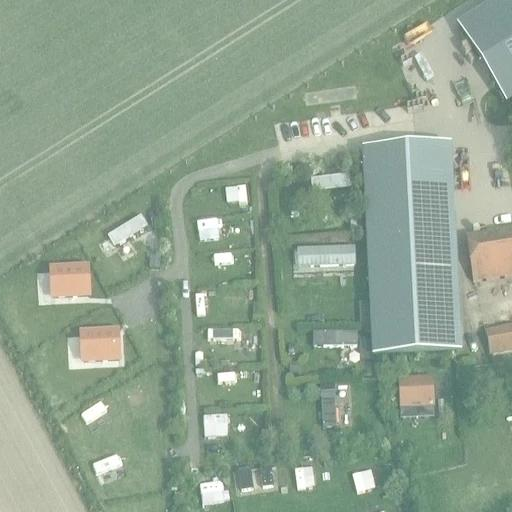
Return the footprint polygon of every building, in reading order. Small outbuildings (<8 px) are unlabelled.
[(511,0),(506,0),(458,30),(505,106),(511,101),(511,0)] [(360,155),(370,365),(459,360),(449,150),(360,155)] [(511,230),(464,238),(471,284),(511,277),(511,230)] [(86,278),(50,268),(41,295),(77,306),(86,278)] [(511,326),(483,332),(488,357),(511,352),(511,326)] [(118,347),(83,336),(75,362),(110,373),(118,347)]
